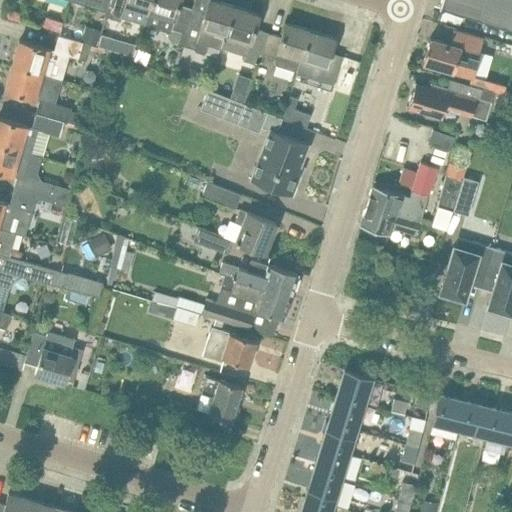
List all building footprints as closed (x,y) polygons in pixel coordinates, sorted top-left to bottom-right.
[(70,0),(93,7),(92,10),(106,15),(110,3),(110,0),(70,0)] [(110,0),(110,3),(106,15),(106,16),(120,21),(121,16),(145,24),(152,0),(110,0)] [(179,0),(152,0),(145,24),(169,32),(171,28),(184,32),(191,8),(178,4),(179,0)] [(220,48),(234,6),(216,0),(208,0),(205,12),(191,8),(184,32),(180,44),(195,48),(196,51),(204,53),(206,52),(208,44),(220,48)] [(511,0),(441,0),(439,7),(458,13),(511,30),(511,0)] [(259,13),(234,6),(221,47),(244,54),(243,59),(254,63),(258,51),(261,52),(262,51),(268,32),(254,28),(259,13)] [(262,51),(261,52),(275,56),(274,60),(276,65),(294,70),(297,68),(298,69),(310,29),(285,22),(281,36),(268,32),(262,51)] [(335,37),(310,29),(298,69),(322,76),(323,72),(335,75),(341,55),(330,51),(335,37)] [(422,62),(441,68),(472,78),(480,50),(479,50),(483,37),(456,29),(451,43),(430,37),(422,62)] [(53,49),(19,39),(12,64),(61,78),(68,54),(86,59),(90,48),(103,52),(104,48),(58,34),(53,49)] [(54,103),(61,78),(12,64),(5,89),(39,99),(35,113),(67,122),(71,108),(54,103)] [(490,102),(476,97),(450,88),(431,83),(429,88),(414,83),(408,105),(427,111),(441,116),(444,106),(485,119),(490,102)] [(200,108),(259,131),(266,112),(207,88),(200,108)] [(307,126),(311,115),(295,109),(299,97),(291,94),(283,117),(307,126)] [(62,136),(66,122),(35,113),(31,126),(0,116),(0,143),(32,153),(39,129),(62,136)] [(432,128),(427,143),(449,150),(454,136),(432,128)] [(307,144),(270,129),(251,177),(292,193),(298,177),(293,175),(296,166),(298,167),(307,144)] [(32,153),(0,143),(0,171),(17,176),(13,189),(38,196),(66,204),(70,189),(43,181),(37,172),(41,156),(32,153)] [(366,204),(420,221),(433,225),(439,206),(437,205),(433,204),(443,169),(420,161),(406,204),(399,201),(401,193),(372,184),(366,204)] [(445,174),(437,205),(439,206),(452,210),(461,179),(445,174)] [(462,179),(451,213),(467,218),(477,184),(462,179)] [(233,208),(238,194),(205,181),(200,195),(233,208)] [(38,196),(13,189),(9,203),(0,200),(0,226),(11,230),(18,205),(34,210),(38,196)] [(415,235),(420,221),(366,204),(359,224),(389,234),(391,227),(415,235)] [(234,221),(240,224),(234,239),(264,252),(276,222),(239,207),(234,221)] [(232,239),(198,226),(193,239),(227,252),(232,239)] [(18,233),(0,227),(0,268),(93,296),(98,279),(11,255),(18,233)] [(126,268),(133,239),(95,229),(88,258),(126,268)] [(453,245),(439,291),(444,292),(443,296),(458,301),(459,297),(464,298),(472,272),(483,276),(492,246),(472,240),(469,250),(453,245)] [(511,252),(493,247),(483,276),(495,279),(487,305),(492,307),(491,311),(505,316),(507,312),(511,313),(511,312),(511,262),(510,262),(511,255),(511,252)] [(250,258),(246,269),(222,261),(218,271),(224,273),(230,276),(291,296),(298,273),(250,258)] [(13,273),(0,269),(0,283),(9,287),(13,273)] [(230,276),(224,274),(220,285),(256,297),(252,308),(283,318),(291,296),(230,276)] [(179,298),(154,290),(151,300),(168,305),(167,305),(175,308),(176,305),(177,306),(179,298)] [(205,297),(200,313),(218,318),(247,327),(252,312),(205,297)] [(43,298),(41,308),(47,309),(50,300),(43,298)] [(175,308),(167,305),(165,315),(195,324),(199,312),(177,306),(176,305),(175,308)] [(9,314),(0,311),(0,327),(5,329),(9,314)] [(212,326),(202,356),(221,362),(222,357),(248,365),(256,340),(212,326)] [(32,330),(28,346),(22,369),(24,361),(37,365),(34,373),(72,385),(83,348),(72,345),(74,337),(47,330),(46,334),(32,330)] [(0,345),(0,362),(22,369),(28,346),(26,353),(0,345)] [(97,362),(94,372),(101,374),(104,364),(97,362)] [(371,377),(344,368),(337,394),(363,402),(371,377)] [(206,375),(200,392),(196,407),(208,411),(208,412),(231,420),(241,385),(219,378),(218,379),(206,375)] [(431,392),(419,389),(415,405),(427,408),(431,392)] [(465,400),(439,393),(429,432),(455,439),(465,400)] [(363,402),(337,394),(329,420),(355,428),(363,402)] [(393,397),(390,410),(404,413),(407,401),(393,397)] [(190,405),(171,399),(167,411),(186,417),(190,405)] [(491,407),(465,400),(455,439),(456,439),(454,446),(464,449),(469,430),(484,434),(491,407)] [(511,432),(511,411),(491,407),(484,434),(510,441),(511,432)] [(321,445),(347,453),(363,458),(370,433),(355,429),(328,420),(321,445)] [(409,427),(405,443),(418,447),(422,430),(409,427)] [(418,447),(405,443),(401,459),(414,463),(418,447)] [(339,479),(347,453),(321,445),(313,471),(339,479)] [(305,497),(331,505),(345,509),(353,484),(313,471),(305,497)] [(416,475),(404,471),(397,497),(410,501),(416,475)] [(0,511),(27,511),(31,499),(8,492),(5,503),(0,501),(0,511)] [(343,511),(345,509),(331,505),(305,497),(300,511),(343,511)] [(407,511),(410,501),(397,497),(393,511),(407,511)] [(31,499),(27,511),(51,511),(54,505),(31,499)]
